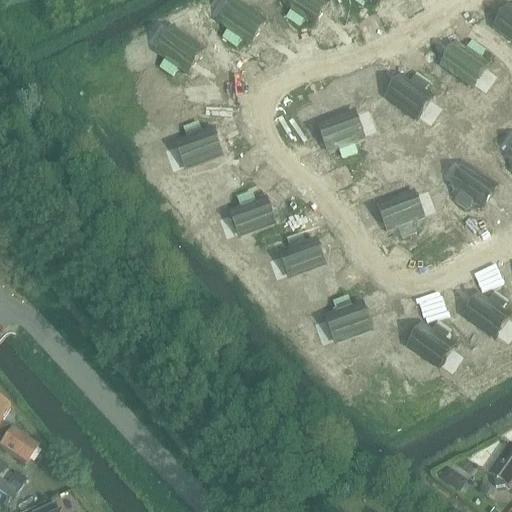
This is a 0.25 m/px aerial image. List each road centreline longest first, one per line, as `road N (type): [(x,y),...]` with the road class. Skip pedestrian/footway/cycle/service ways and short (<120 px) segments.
road 1 (unknown): [(468,0),(383,52),(277,80),(259,116),(275,156),(387,279),(422,285),(448,278),(511,245)]
road 2 (residential): [(214,511),(46,332),(0,306)]
